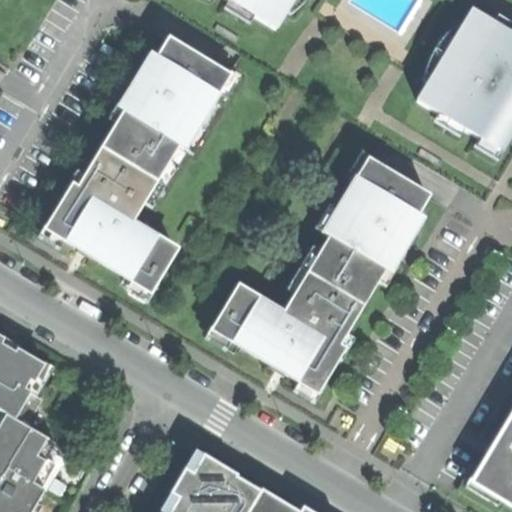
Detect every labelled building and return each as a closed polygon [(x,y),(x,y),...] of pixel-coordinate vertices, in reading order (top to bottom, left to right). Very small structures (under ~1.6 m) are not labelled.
[(255,16),(277,30),(294,0),(228,0),(230,1),(230,0),(232,0),(256,14),(255,16)] [(499,26),(473,11),(417,102),(438,115),(439,113),(464,128),(463,130),(499,152),(511,133),(511,122),(510,121),(511,118),(511,36),(498,28),(499,26)] [(215,30),(237,43),(241,37),(219,23),(215,30)] [(161,280),(162,277),(164,279),(171,268),(169,265),(178,250),(135,223),(181,146),(187,150),(232,76),(172,40),(153,72),(148,69),(143,77),(138,85),(143,88),(77,198),(73,196),(56,222),(59,235),(97,258),(121,272),(123,269),(130,274),(129,277),(146,286),(147,285),(152,285),(158,284),(161,280)] [(421,148),(418,154),(440,167),(443,161),(421,148)] [(231,303),(224,314),(226,317),(222,322),(225,336),(242,345),(244,342),(251,347),(250,350),(264,359),(311,387),(325,383),(340,358),(336,355),(402,245),(407,248),(412,240),(417,233),(412,229),(431,197),(383,168),(372,161),(327,234),(333,238),(287,315),(243,288),(234,304),(231,303)] [(0,410),(3,412),(0,417),(0,511),(40,511),(44,505),(39,502),(46,490),(34,483),(57,444),(27,427),(43,398),(31,391),(46,365),(19,349),(20,347),(0,335),(0,410)] [(511,428),(502,446),(499,444),(492,456),(483,472),(476,484),(504,500),(511,504),(511,428)] [(310,511),(304,508),(302,511),(297,511),(198,453),(165,511),(310,511)]
